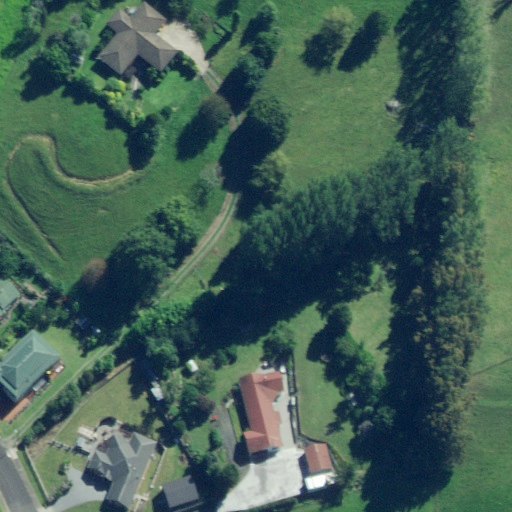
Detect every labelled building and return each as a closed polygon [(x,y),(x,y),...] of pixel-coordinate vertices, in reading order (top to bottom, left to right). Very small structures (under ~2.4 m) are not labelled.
[(165,23),(145,8),(131,26),(119,17),(106,35),(117,42),(97,68),(120,85),(136,63),(160,80),(176,58),(152,41),(165,23)] [(0,319),(21,297),(0,277),(0,319)] [(58,362),(30,336),(0,368),(0,390),(18,406),(58,362)] [(281,369),(239,376),(243,390),(247,408),(250,429),(239,431),(244,451),(279,445),(268,394),(287,392),(281,369)] [(112,479),(103,499),(130,511),(158,443),(131,429),(92,442),(82,467),(112,479)] [(330,473),(324,449),(302,455),(308,479),(330,473)]
